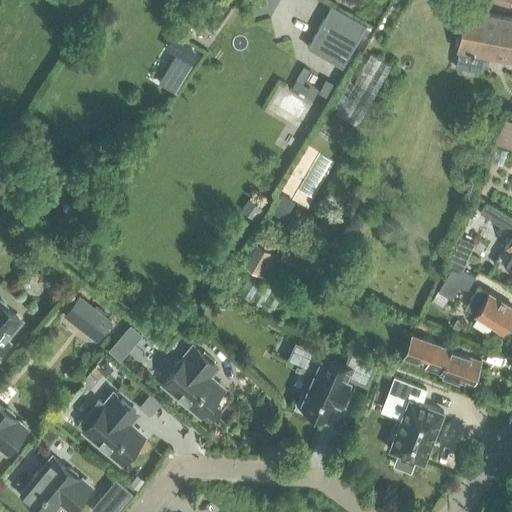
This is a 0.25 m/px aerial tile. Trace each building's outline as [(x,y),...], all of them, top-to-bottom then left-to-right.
[(307,46),(342,66),(366,24),(331,4),(307,46)] [(456,49),(453,65),(482,71),(485,55),(511,60),(511,16),(465,7),(456,49)] [(356,126),(391,64),(372,53),(336,114),(356,126)] [(177,54),(161,80),(174,89),(191,63),(177,54)] [(496,142),(511,147),(511,146),(511,121),(503,119),(496,142)] [(283,192),(310,206),(336,159),(309,144),(283,192)] [(281,194),(271,212),(284,220),(295,202),(281,194)] [(249,199),(242,209),(255,218),(262,208),(249,199)] [(511,216),(487,201),(480,211),(510,230),(510,229),(511,229),(511,235),(498,258),(511,266),(511,216)] [(254,235),(239,260),(265,276),(280,251),(254,235)] [(448,263),(463,269),(475,242),(460,235),(448,263)] [(460,284),(467,289),(475,275),(463,271),(452,268),(438,289),(432,298),(443,305),(448,296),(452,298),(460,284)] [(478,285),(465,306),(475,313),(477,315),(472,323),(485,332),(491,323),(503,331),(511,317),(511,305),(489,291),(478,285)] [(111,320),(80,295),(69,308),(101,333),(111,320)] [(0,350),(7,343),(2,339),(19,318),(7,309),(8,304),(0,298),(0,297),(0,350)] [(124,358),(143,329),(130,320),(111,349),(124,358)] [(472,382),(481,357),(435,341),(411,332),(403,355),(418,360),(421,353),(429,356),(426,366),(472,382)] [(165,381),(202,412),(221,389),(205,375),(215,364),(194,347),(185,359),(179,358),(173,365),(174,371),(165,381)] [(376,363),(351,352),(346,362),(321,351),(320,353),(307,347),(300,362),(297,360),(295,366),(300,369),(301,367),(312,372),(297,405),(299,406),(298,408),(313,414),(314,411),(329,418),(336,401),(341,403),(350,382),(346,380),(348,376),(366,384),(376,363)] [(382,363),(378,374),(389,378),(393,367),(382,363)] [(415,458),(424,462),(443,411),(421,402),(426,388),(394,376),(388,391),(408,399),(389,449),(398,452),(394,464),(410,470),(415,458)] [(99,400),(79,423),(122,459),(142,436),(126,423),(135,411),(115,394),(105,406),(99,400)] [(0,442),(8,449),(25,429),(13,419),(15,417),(14,417),(15,413),(8,406),(2,407),(0,405),(0,442)] [(48,511),(60,497),(72,507),(89,487),(76,476),(78,472),(70,465),(65,467),(54,458),(24,494),(44,511),(48,511)] [(121,483),(96,511),(114,511),(131,492),(121,483)]
